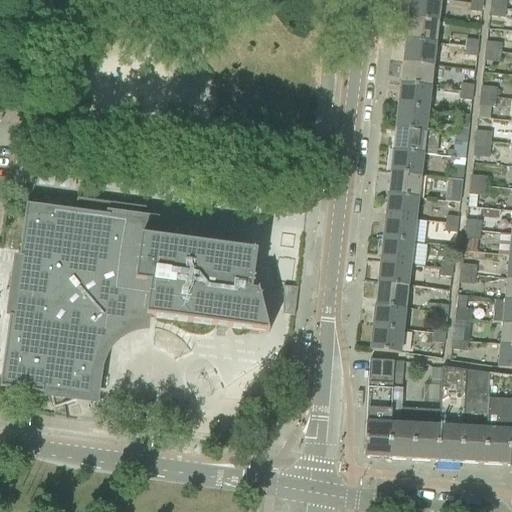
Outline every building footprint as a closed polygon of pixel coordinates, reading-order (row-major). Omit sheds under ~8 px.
[(435,0),(409,0),(408,19),(437,23),(439,0),(435,0)] [(499,0),(490,0),(489,8),(505,9),(506,1),(499,0)] [(482,5),(470,4),(469,12),(481,14),(482,5)] [(505,9),(489,8),(488,18),(504,20),(505,9)] [(408,19),(405,41),(434,45),(437,23),(408,19)] [(405,41),(402,63),(432,67),(434,45),(405,41)] [(466,41),(465,48),(477,50),(478,42),(466,41)] [(485,43),(484,52),(500,54),(501,45),(485,43)] [(477,50),(465,48),(464,57),(476,58),(477,50)] [(500,54),(484,52),(483,62),(499,64),(500,54)] [(402,63),(400,86),(429,89),(432,67),(402,63)] [(461,85),(460,93),(472,94),(473,87),(461,85)] [(400,86),(397,108),(426,111),(429,89),(400,86)] [(480,88),(479,97),(495,98),(496,90),(480,88)] [(472,94),(460,93),(459,101),(471,102),(472,94)] [(495,98),(479,97),(478,107),(494,109),(495,98)] [(397,108),(395,130),(424,133),(426,111),(397,108)] [(456,129),(455,137),(467,138),(468,130),(456,129)] [(395,130),(392,152),(421,155),(435,157),(436,147),(432,147),(433,134),(424,133),(395,130)] [(476,132),(475,142),(489,144),(491,134),(476,132)] [(455,137),(454,144),(466,146),(467,138),(455,137)] [(475,142),(473,158),(488,160),(489,144),(475,142)] [(392,152),(390,174),(419,177),(421,155),(392,152)] [(451,167),(450,181),(462,182),(463,168),(451,167)] [(390,174),(387,196),(416,200),(419,177),(390,174)] [(470,177),(469,186),(485,187),(486,179),(470,177)] [(447,181),(446,190),(461,192),(462,182),(450,181),(447,181)] [(485,187),(469,186),(468,196),(483,198),(485,187)] [(294,199),(305,200),(307,188),(295,187),(294,199)] [(387,196),(384,218),(413,222),(416,200),(387,196)] [(0,377),(0,389),(41,395),(42,395),(42,390),(49,390),(51,400),(53,409),(72,403),(95,396),(94,393),(92,386),(92,379),(92,372),(94,364),(96,358),(99,351),(105,344),(110,338),(115,334),(122,330),(130,327),(128,323),(132,322),(141,320),(146,320),(146,318),(149,318),(267,334),(257,291),(256,291),(256,294),(250,293),(255,253),(155,239),(148,239),(141,238),(144,218),(145,209),(78,200),(76,200),(74,212),(42,208),(25,206),(21,234),(18,258),(18,259),(20,259),(19,265),(18,264),(16,268),(13,273),(12,278),(9,288),(9,298),(10,308),(11,312),(13,312),(12,318),(8,318),(8,319),(0,377)] [(384,218),(382,240),(411,244),(413,222),(384,218)] [(446,218),(445,225),(457,227),(458,219),(446,218)] [(465,222),(464,230),(480,232),(481,223),(465,222)] [(457,227),(445,225),(444,234),(456,235),(457,227)] [(464,230),(462,254),(474,255),(476,242),(478,242),(480,232),(464,230)] [(382,240),(379,263),(408,266),(411,244),(382,240)] [(441,262),(440,270),(452,271),(453,264),(441,262)] [(379,263),(377,285),(406,288),(408,266),(379,263)] [(460,266),(459,275),(475,277),(476,268),(460,266)] [(452,271),(440,270),(439,278),(451,279),(452,271)] [(475,277),(459,275),(458,285),(473,287),(475,277)] [(377,285),(374,307),(403,310),(406,288),(377,285)] [(282,288),(282,301),(295,303),(296,290),(282,288)] [(282,301),(282,316),(293,317),(295,303),(282,301)] [(494,301),(492,324),(501,325),(511,325),(511,303),(504,302),(494,301)] [(427,306),(426,313),(435,314),(447,315),(448,308),(436,307),(427,306)] [(374,307),(371,329),(400,332),(403,310),(374,307)] [(455,311),(454,320),(470,321),(471,313),(455,311)] [(447,315),(435,314),(434,322),(446,324),(447,315)] [(470,321),(454,320),(453,330),(468,332),(470,321)] [(511,325),(501,325),(499,347),(511,348),(511,325)] [(400,332),(371,329),(369,352),(398,355),(400,332)] [(444,337),(433,336),(432,344),(443,346),(444,337)] [(451,342),(450,352),(463,353),(464,344),(451,342)] [(511,348),(499,347),(497,370),(511,371),(511,348)] [(362,459),(508,468),(511,404),(511,378),(465,373),(462,431),(438,430),(440,412),(398,409),(397,427),(389,426),(391,389),(392,380),(393,363),(368,362),(362,459)] [(392,380),(391,389),(400,390),(401,381),(402,364),(393,363),(392,380)] [(430,385),(440,385),(441,370),(430,370),(430,385)] [(440,412),(438,430),(462,431),(465,373),(441,370),(440,385),(440,412)]
